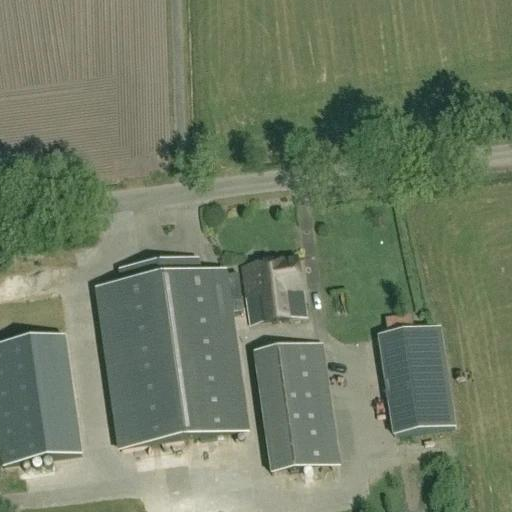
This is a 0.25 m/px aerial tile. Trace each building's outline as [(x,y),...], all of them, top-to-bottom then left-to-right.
[(242,270),(250,328),(306,320),(298,262),(242,270)] [(244,437),(226,305),(240,303),(237,277),(223,279),(222,275),(98,292),(120,454),(244,437)] [(385,329),(393,428),(456,424),(449,325),(385,329)] [(255,358),(272,477),(340,468),(323,349),(255,358)] [(160,454),(141,456),(142,471),(161,470),(160,454)] [(179,466),(178,456),(171,457),(174,501),(197,499),(195,465),(179,466)] [(427,511),(427,495),(418,495),(418,511),(427,511)]
